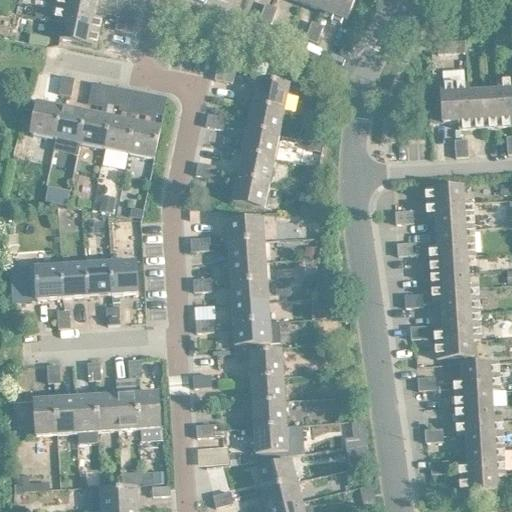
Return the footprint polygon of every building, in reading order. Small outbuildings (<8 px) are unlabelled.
[(99,14),(101,0),(63,0),(60,18),(68,20),(68,19),(82,22),(84,12),(98,15),(99,14)] [(271,0),(267,8),(279,13),(282,5),(271,0)] [(330,0),(328,7),(351,17),(357,0),(330,0)] [(279,13),(267,8),(264,17),(276,21),(279,13)] [(106,15),(99,14),(98,15),(84,12),(82,22),(68,19),(68,20),(65,35),(101,43),(106,15)] [(120,25),(128,27),(131,15),(122,13),(120,25)] [(131,15),(128,27),(137,29),(139,17),(131,15)] [(317,18),(314,27),(325,31),(328,23),(317,18)] [(325,31),(314,27),(311,35),(322,39),(325,31)] [(470,38),(457,38),(458,50),(471,50),(470,38)] [(220,76),(237,80),(239,71),(221,67),(220,76)] [(67,73),(66,81),(77,84),(79,75),(67,73)] [(262,76),(257,101),(288,107),(289,105),(291,105),(294,92),(292,92),(294,82),(262,76)] [(511,77),(503,78),(503,86),(504,86),(505,101),(511,100),(511,77)] [(447,119),(463,118),(464,118),(463,103),(473,103),(472,88),(473,88),(473,80),(445,82),(447,119)] [(77,84),(66,81),(64,90),(76,92),(77,84)] [(116,82),(114,91),(126,94),(128,85),(116,82)] [(488,87),(491,124),(511,122),(511,100),(505,101),(504,86),(503,86),(488,87)] [(464,126),(491,124),(488,87),(473,88),(472,88),(473,103),(463,103),(464,118),(463,118),(464,126)] [(126,94),(114,91),(112,100),(124,102),(126,94)] [(159,109),(168,111),(171,94),(163,92),(159,109)] [(51,134),(60,135),(67,104),(42,99),(35,130),(38,131),(38,133),(51,136),(51,134)] [(257,101),(252,125),(284,131),(284,130),(286,130),(289,117),(287,116),(288,107),(257,101)] [(82,152),(85,140),(91,109),(67,104),(60,135),(58,147),(82,152)] [(100,143),(109,145),(115,114),(91,109),(85,140),(87,141),(86,143),(100,145),(100,143)] [(210,123),(219,124),(221,113),(212,111),(210,123)] [(221,113),(219,124),(227,126),(230,114),(221,113)] [(124,148),(133,150),(140,119),(115,114),(109,145),(111,146),(111,148),(124,150),(124,148)] [(140,119),(133,150),(136,151),(135,153),(148,155),(149,153),(159,155),(165,124),(140,119)] [(252,125),(247,149),(279,156),(279,154),(281,154),(284,141),(282,141),(284,131),(252,125)] [(459,137),(460,145),(472,145),(471,136),(459,137)] [(472,145),(460,145),(460,154),(473,153),(472,145)] [(247,149),(242,174),(274,180),(274,178),(276,179),(279,165),(277,165),(279,156),(247,149)] [(200,171),(209,173),(211,161),(202,159),(200,171)] [(211,161),(209,173),(217,175),(220,163),(211,161)] [(274,180),(242,174),(237,199),(269,205),(269,202),(271,203),(274,190),(272,189),(274,180)] [(432,214),(440,213),(455,212),(454,201),(468,201),(468,200),(467,184),(431,186),(432,214)] [(107,194),(104,208),(118,210),(120,196),(107,194)] [(440,213),(441,228),(478,226),(476,199),(468,200),(468,201),(454,201),(455,212),(440,213)] [(137,204),(135,213),(145,214),(146,206),(137,204)] [(410,221),(409,208),(400,209),(401,221),(410,221)] [(418,208),(409,208),(410,221),(418,220),(418,208)] [(234,231),(234,240),(269,238),(267,216),(231,219),(232,231),(234,231)] [(472,253),(472,254),(480,253),(478,226),(441,228),(442,243),(442,244),(457,243),(457,254),(472,253)] [(205,248),(204,235),(195,236),(196,248),(205,248)] [(213,235),(204,235),(205,248),(213,247),(213,242),(213,235)] [(233,248),(234,260),(270,258),(269,238),(234,240),(235,248),(233,248)] [(411,253),(411,240),(402,241),(403,253),(411,253)] [(419,240),(411,240),(411,253),(420,252),(419,240)] [(473,269),(472,254),(472,253),(457,254),(457,243),(442,244),(442,243),(434,244),(436,271),(473,269)] [(323,244),(309,244),(309,254),(323,254),(323,244)] [(124,259),(115,260),(117,292),(143,290),(141,258),(138,258),(138,256),(124,257),(124,259)] [(100,261),(90,261),(92,293),(117,292),(115,260),(113,260),(113,258),(100,259),(100,261)] [(237,272),(237,280),(271,278),(270,258),(234,260),(235,272),(237,272)] [(75,262),(65,263),(67,295),(92,293),(90,261),(88,261),(88,259),(75,260),(75,262)] [(67,295),(65,263),(63,263),(63,261),(50,262),(50,264),(40,264),(42,296),(67,295)] [(474,284),(473,269),(436,271),(437,298),(445,297),(445,296),(460,296),(459,285),(474,284)] [(207,288),(207,276),(198,277),(199,289),(207,288)] [(215,276),(207,276),(207,288),(216,288),(215,276)] [(236,289),(237,301),(273,299),(271,278),(237,280),(238,289),(236,289)] [(446,314),(483,312),(482,283),(474,284),(459,285),(460,296),(445,296),(445,297),(446,314)] [(427,291),(418,292),(419,304),(427,304),(427,291)] [(419,304),(418,292),(409,292),(410,305),(419,304)] [(239,313),(240,321),(274,319),(273,299),(237,301),(238,313),(239,313)] [(112,305),(112,314),(124,313),(124,304),(118,304),(112,305)] [(62,308),(63,317),(75,316),(74,307),(62,308)] [(329,307),(316,307),(317,315),(329,314),(329,307)] [(485,337),(483,312),(446,314),(447,327),(447,328),(462,327),(462,337),(477,337),(485,337)] [(124,313),(112,314),(113,322),(125,322),(124,313)] [(75,316),(63,317),(63,326),(75,325),(75,316)] [(210,329),(209,317),(200,318),(201,330),(210,329)] [(218,317),(209,317),(210,329),(219,329),(218,317)] [(274,319),(240,321),(240,330),(239,330),(240,343),(275,340),(274,319)] [(424,336),(424,323),(415,324),(416,336),(424,336)] [(432,323),(424,323),(424,336),(433,335),(432,323)] [(478,353),(477,337),(462,337),(462,327),(447,328),(447,327),(439,328),(441,356),(478,353)] [(254,350),(255,376),(287,374),(287,371),(289,371),(289,358),(287,358),(286,348),(254,350)] [(133,357),(134,366),(146,365),(145,357),(133,357)] [(93,360),(93,369),(105,368),(105,359),(93,360)] [(496,387),(496,388),(504,388),(502,360),(465,362),(466,378),(466,379),(481,378),(482,388),(496,387)] [(52,362),(52,371),(64,370),(64,362),(52,362)] [(146,365),(134,366),(134,375),(146,374),(146,365)] [(105,368),(93,369),(94,377),(106,377),(105,368)] [(64,370),(52,371),(53,380),(65,379),(64,370)] [(207,385),(206,372),(198,373),(198,385),(207,385)] [(215,372),(206,372),(207,385),(216,384),(215,372)] [(255,376),(257,400),(289,398),(289,396),(291,396),(290,383),(288,383),(287,374),(255,376)] [(440,374),(431,375),(432,387),(441,386),(440,374)] [(432,387),(431,375),(422,375),(423,387),(432,387)] [(497,403),(496,388),(496,387),(482,388),(481,378),(466,379),(466,378),(458,379),(460,405),(497,403)] [(150,391),(141,392),(144,426),(165,425),(163,389),(150,390),(150,391)] [(133,391),(121,392),(123,427),(144,426),(141,392),(133,393),(133,391)] [(110,394),(101,394),(103,429),(123,427),(121,392),(109,392),(110,394)] [(92,393),(80,394),(82,430),(103,429),(101,394),(92,395),(92,393)] [(60,397),(62,431),(82,430),(80,394),(69,395),(69,397),(60,397)] [(62,431),(60,397),(51,398),(51,396),(39,397),(41,433),(62,431)] [(257,400),(258,425),(290,423),(290,421),(292,421),(291,408),(289,408),(289,398),(257,400)] [(462,432),(470,432),(470,431),(484,430),(483,420),(498,419),(498,418),(497,403),(460,405),(462,432)] [(470,431),(470,432),(471,447),(507,444),(506,418),(498,418),(498,419),(483,420),(484,430),(470,431)] [(218,421),(209,422),(210,434),(219,434),(218,421)] [(210,434),(209,422),(201,422),(201,435),(210,434)] [(290,423),(258,425),(260,451),(292,449),(292,446),(294,446),(293,432),(291,433),(290,423)] [(447,426),(438,427),(439,438),(448,437),(447,426)] [(439,438),(438,427),(429,427),(430,438),(439,438)] [(501,471),(501,472),(509,471),(507,444),(471,447),(472,462),(472,463),(486,462),(487,472),(501,471)] [(265,479),(267,487),(301,479),(296,458),(261,467),(264,479),(265,479)] [(445,470),(444,458),(435,459),(436,471),(445,470)] [(453,458),(444,458),(445,470),(453,470),(453,458)] [(502,488),(501,472),(501,471),(487,472),(486,462),(472,463),(472,462),(464,462),(465,490),(502,488)] [(146,469),(127,470),(127,483),(147,482),(146,470),(146,469)] [(171,469),(146,470),(147,482),(172,481),(171,469)] [(268,496),(271,507),(306,499),(301,479),(267,487),(269,495),(268,496)] [(157,484),(157,493),(175,492),(174,483),(157,484)] [(105,487),(106,509),(142,506),(142,499),(140,499),(139,488),(141,487),(141,485),(105,487)] [(234,489),(226,491),(229,503),(237,501),(234,489)] [(229,503),(226,491),(217,493),(220,505),(229,503)] [(308,511),(306,499),(271,507),(271,511),(308,511)] [(30,511),(30,502),(21,503),(21,511),(30,511)]
